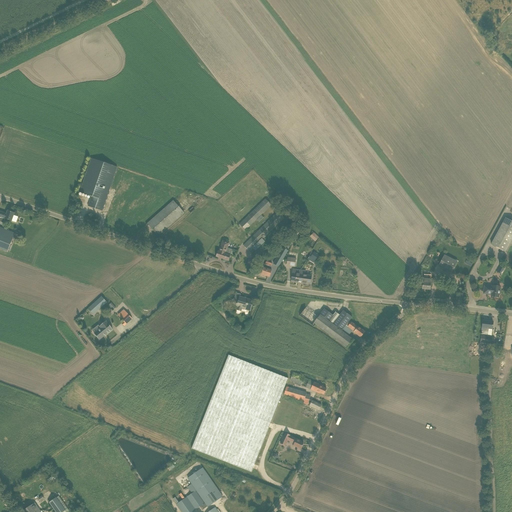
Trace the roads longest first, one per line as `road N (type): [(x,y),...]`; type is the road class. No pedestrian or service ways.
road 1 (unclassified): [(414,308),(245,280),(0,195)]
road 2 (unclassified): [(275,511),(351,369),(414,308)]
